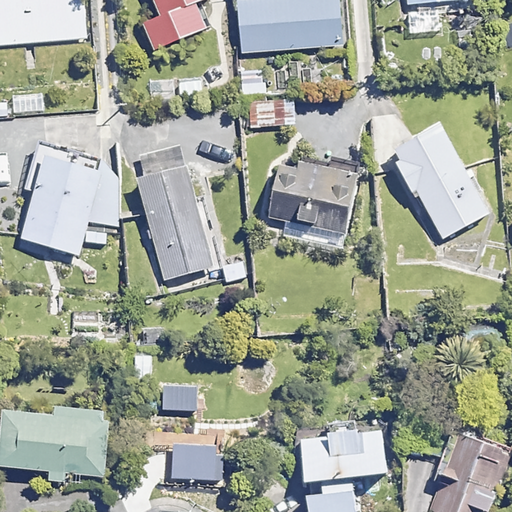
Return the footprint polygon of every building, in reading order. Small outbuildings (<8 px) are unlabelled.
[(0,0),(0,47),(94,44),(91,0),(0,0)] [(217,0),(155,0),(166,27),(149,33),(159,58),(213,37),(203,12),(220,5),(217,0)] [(351,0),(296,0),(297,6),(241,10),(244,57),(354,51),(351,0)] [(295,126),(294,102),(246,105),(248,129),(295,126)] [(300,114),(300,125),(301,162),(356,160),(355,123),(353,123),(353,108),(330,109),(330,119),(320,120),(320,113),(300,114)] [(479,210),(423,126),(382,154),(438,237),(479,210)] [(187,150),(140,161),(167,284),(214,274),(187,150)] [(109,186),(49,166),(23,243),(83,263),(109,186)] [(304,181),(281,176),(271,218),(351,238),(365,186),(306,171),(304,181)] [(163,328),(136,329),(136,347),(163,347),(163,328)] [(470,370),(470,343),(402,343),(402,379),(425,379),(425,371),(470,370)] [(61,425),(8,419),(2,476),(111,488),(117,431),(108,430),(109,422),(62,417),(61,425)] [(481,511),(504,452),(444,429),(425,480),(433,483),(423,510),(429,511),(481,511)] [(380,431),(292,435),(294,484),(382,480),(380,431)] [(214,439),(166,436),(164,478),(212,480),(214,439)] [(359,511),(355,484),(326,488),(328,502),(309,504),(309,511),(359,511)]
